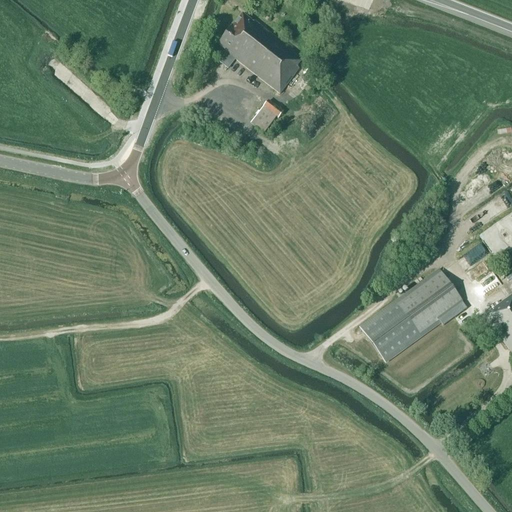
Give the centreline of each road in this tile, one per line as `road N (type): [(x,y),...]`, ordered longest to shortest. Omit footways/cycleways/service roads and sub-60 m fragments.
road 1 (tertiary): [(488,511),(384,405),(259,334),(125,176)]
road 2 (tertiary): [(125,176),(193,0)]
road 3 (tertiary): [(0,162),(79,178),(125,176)]
